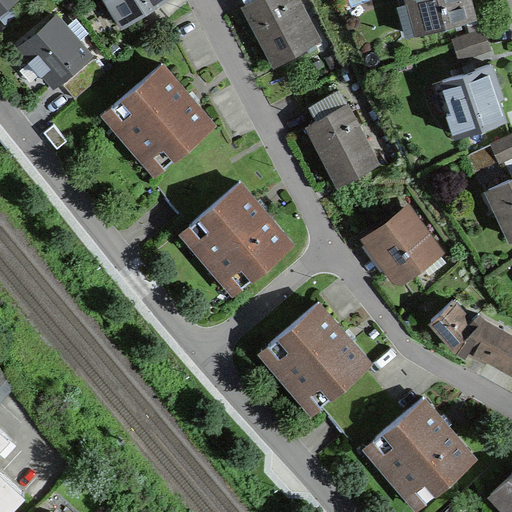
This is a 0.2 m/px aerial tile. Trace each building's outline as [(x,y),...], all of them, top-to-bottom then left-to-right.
[(0,0),(0,9),(10,0),(0,0)] [(108,0),(122,23),(160,0),(108,0)] [(251,0),(248,2),(245,4),(276,62),(315,41),(292,0),(251,0)] [(401,6),(408,33),(421,29),(421,28),(466,15),(472,13),(468,0),(410,0),(411,3),(401,6)] [(477,12),(472,13),(466,15),(471,34),(482,30),(477,12)] [(89,53),(57,16),(22,45),(32,56),(30,59),(41,72),(44,70),(54,82),(89,53)] [(483,29),(482,30),(471,34),(455,39),(461,56),(489,47),(483,29)] [(339,64),(333,53),(324,57),(330,68),(339,64)] [(324,66),(321,60),(315,63),(318,69),(324,66)] [(162,63),(112,105),(128,124),(122,130),(128,137),(138,135),(164,165),(213,123),(162,63)] [(490,63),(443,80),(453,109),(448,111),(456,134),(504,117),(497,97),(502,95),(490,63)] [(345,86),(310,105),(318,119),(346,104),(347,105),(354,102),(345,86)] [(308,124),(339,181),(377,161),(347,105),(346,104),(318,119),(308,124)] [(54,122),(45,129),(57,146),(67,139),(54,122)] [(511,133),(466,155),(473,171),(511,153),(511,133)] [(511,177),(489,188),(490,189),(496,187),(505,207),(499,210),(511,236),(511,177)] [(190,224),(216,253),(211,264),(218,271),(225,265),(242,283),(291,241),(239,181),(216,201),(190,224)] [(390,274),(401,275),(437,249),(408,208),(371,234),(391,262),(390,274)] [(452,298),(431,319),(455,344),(475,324),(471,319),(452,298)] [(319,301),(269,343),(285,362),(279,368),(285,375),(294,373),(320,403),(325,399),(365,365),(370,361),(319,301)] [(475,324),(455,344),(466,351),(471,344),(511,367),(511,334),(483,318),(479,312),(471,319),(475,324)] [(365,365),(325,399),(365,445),(373,439),(405,411),(365,365)] [(405,411),(373,439),(399,469),(394,478),(402,486),(409,480),(426,499),(475,456),(423,396),(405,411)] [(0,511),(5,511),(25,492),(0,469),(0,441),(7,434),(0,427),(0,511)] [(511,511),(511,471),(491,492),(511,511)]
